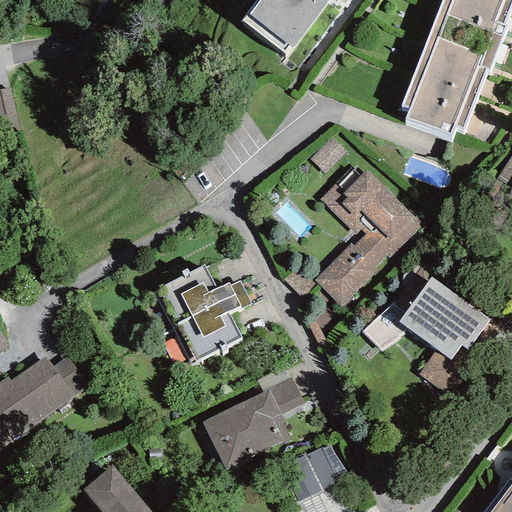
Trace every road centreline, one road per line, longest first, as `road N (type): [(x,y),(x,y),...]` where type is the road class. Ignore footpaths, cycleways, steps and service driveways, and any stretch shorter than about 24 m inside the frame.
road 1 (residential): [(391,511),(228,201)]
road 2 (residential): [(160,0),(111,37),(0,62)]
road 3 (residential): [(511,391),(419,511)]
